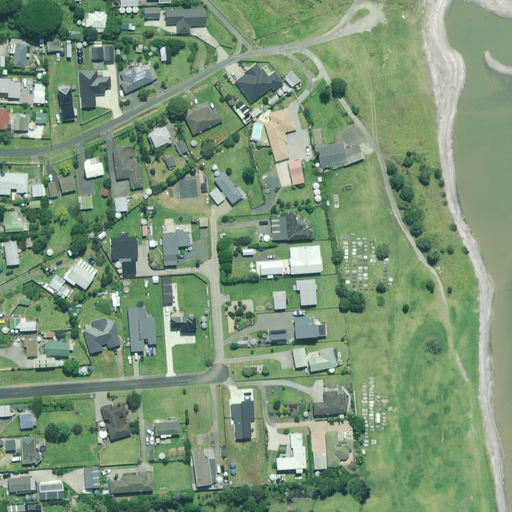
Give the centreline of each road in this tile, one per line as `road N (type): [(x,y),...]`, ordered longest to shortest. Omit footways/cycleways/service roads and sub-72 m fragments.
road 1 (residential): [(0,153),(71,143),(229,61),(265,51)]
road 2 (residential): [(0,394),(221,374)]
